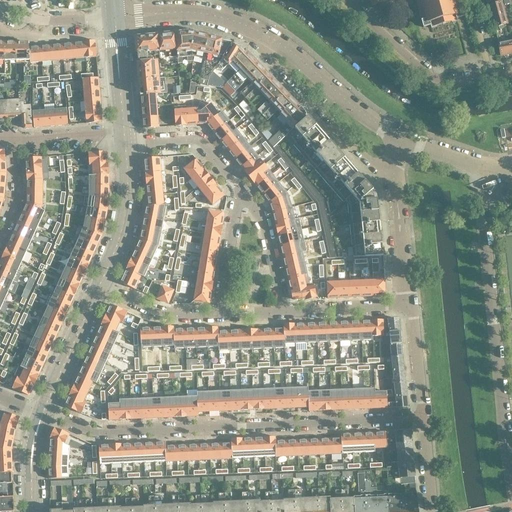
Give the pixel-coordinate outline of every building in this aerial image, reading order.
[(369,0),(371,3),(374,6),(375,5),(378,4),(379,7),(379,8),(384,6),(383,2),(387,1),(392,0),(369,0)] [(416,0),(417,3),(416,4),(417,5),(418,5),(419,9),(418,9),(418,10),(419,10),(420,14),(419,14),(419,15),(420,15),(421,19),(423,27),(430,26),(430,28),(436,26),(451,22),(456,21),(456,18),(463,16),(461,8),(460,9),(459,5),(460,5),(460,3),(459,4),(457,0),(416,0)] [(501,0),(485,0),(487,6),(488,6),(491,17),(505,13),(503,5),(502,2),(501,0)] [(505,13),(491,17),(494,28),(508,24),(507,24),(511,22),(511,20),(511,19),(507,20),(505,13)] [(192,56),(193,32),(191,32),(175,33),(177,57),(178,63),(182,62),(182,57),(187,57),(187,62),(192,61),(192,56)] [(203,58),(209,36),(193,32),(192,56),(203,58)] [(175,33),(158,35),(160,51),(159,51),(159,55),(160,59),(177,57),(175,33)] [(160,51),(158,35),(135,37),(136,52),(137,52),(138,62),(155,61),(155,55),(159,55),(159,51),(160,51)] [(232,44),(232,43),(231,43),(227,42),(228,41),(209,36),(203,58),(197,84),(206,86),(210,76),(214,70),(221,58),(232,44)] [(509,40),(498,42),(500,56),(511,54),(509,40)] [(95,41),(84,42),(85,58),(94,58),(94,57),(96,57),(95,41)] [(4,62),(4,75),(10,75),(10,65),(16,64),(16,61),(16,43),(15,43),(14,42),(11,42),(10,43),(4,43),(4,62)] [(84,42),(73,43),(74,59),(85,58),(84,42)] [(30,61),(29,47),(28,43),(16,43),(16,61),(16,64),(16,67),(23,67),(23,75),(30,75),(30,64),(30,61)] [(73,43),(62,44),(63,60),(74,59),(73,43)] [(62,44),(51,45),(52,61),(63,60),(62,44)] [(241,49),(239,51),(232,44),(221,58),(227,65),(231,62),(239,71),(252,58),(247,52),(245,54),(241,49)] [(51,45),(40,46),(41,62),(41,63),(52,61),(51,45)] [(40,46),(29,47),(30,61),(30,64),(41,63),(41,62),(40,46)] [(248,80),(262,68),(252,58),(239,71),(240,72),(248,80),(247,80),(248,80)] [(138,62),(137,62),(139,80),(139,79),(160,78),(158,60),(155,61),(138,62)] [(256,89),(270,77),(262,68),(248,80),(250,83),(241,92),(247,98),(256,89)] [(240,72),(228,84),(236,92),(248,80),(247,80),(248,80),(240,72)] [(139,79),(139,80),(140,95),(156,94),(161,94),(161,90),(168,89),(167,77),(160,78),(139,79)] [(265,98),(279,86),(270,77),(256,89),(247,98),(251,103),(259,95),(258,93),(259,92),(265,98)] [(96,78),(82,79),(83,90),(99,89),(98,78),(96,78)] [(227,84),(222,88),(231,97),(236,92),(227,84)] [(273,107),(287,95),(279,86),(265,98),(269,102),(267,104),(265,103),(257,111),(263,116),(273,107)] [(99,89),(83,90),(84,101),(100,100),(99,89)] [(156,94),(140,95),(141,107),(157,105),(156,94)] [(294,102),(287,95),(273,107),(263,116),(267,121),(277,111),(280,114),(279,115),(280,115),(294,102)] [(0,119),(9,119),(7,101),(4,101),(3,98),(0,98),(0,119)] [(19,100),(7,101),(9,119),(10,119),(13,119),(14,118),(20,118),(19,103),(19,100)] [(100,100),(84,101),(85,113),(101,111),(100,100)] [(239,105),(246,114),(251,110),(243,102),(239,105)] [(280,115),(277,118),(285,126),(287,123),(288,124),(296,117),(295,116),(302,110),(294,102),(280,115)] [(23,103),(19,103),(20,118),(22,118),(23,126),(25,128),(32,128),(31,106),(24,106),(23,103)] [(55,104),(44,105),(44,111),(45,127),(57,126),(55,110),(55,104)] [(200,112),(198,112),(199,125),(206,124),(219,114),(211,104),(200,112)] [(141,107),(142,118),(158,116),(157,105),(141,107)] [(198,108),(186,109),(187,126),(199,125),(198,112),(198,108)] [(67,109),(55,110),(57,126),(68,125),(67,109)] [(174,110),(175,126),(187,126),(186,109),(176,110),(174,110)] [(267,141),(273,147),(306,115),(302,110),(295,116),(296,117),(288,124),(287,123),(285,126),(267,141)] [(44,111),(33,112),(34,128),(45,127),(44,111)] [(101,111),(85,113),(86,121),(86,124),(102,123),(101,111)] [(206,124),(214,133),(229,121),(222,112),(219,114),(206,124)] [(254,123),(257,121),(250,112),(247,114),(254,123)] [(158,116),(142,118),(143,129),(159,128),(159,126),(159,125),(158,116)] [(323,133),(308,116),(285,137),(300,153),(323,133)] [(229,121),(214,133),(221,142),(236,130),(229,121)] [(261,132),(265,129),(258,122),(255,124),(261,132)] [(267,129),(262,133),(268,140),(273,136),(267,129)] [(236,130),(221,142),(228,151),(243,139),(236,130)] [(337,150),(323,133),(300,153),(314,170),(337,150)] [(243,139),(228,151),(235,160),(251,147),(243,139)] [(323,199),(276,145),(273,147),(281,158),(289,168),(318,203),(330,258),(336,258),(323,199)] [(251,147),(235,160),(242,169),(258,156),(251,147)] [(351,166),(337,150),(314,170),(328,186),(338,178),(351,166)] [(105,152),(88,153),(89,165),(92,165),(108,164),(108,162),(107,154),(105,152)] [(258,156),(242,169),(249,178),(265,165),(258,156)] [(41,157),(25,159),(26,170),(42,169),(48,168),(47,159),(41,160),(41,157)] [(145,159),(144,161),(145,173),(161,172),(160,158),(145,159)] [(183,169),(191,179),(203,169),(196,159),(183,169)] [(108,164),(92,165),(93,176),(109,174),(108,164)] [(265,165),(249,178),(256,187),(272,174),(265,165)] [(351,166),(338,178),(328,186),(343,203),(345,201),(352,195),(363,185),(366,183),(351,166)] [(42,169),(26,170),(27,181),(43,181),(43,180),(49,179),(48,168),(42,169)] [(203,169),(191,179),(198,188),(210,177),(203,169)] [(161,172),(145,173),(146,185),(162,184),(161,172)] [(93,176),(89,176),(89,187),(109,187),(109,174),(93,176)] [(272,174),(256,187),(263,196),(279,183),(272,174)] [(210,177),(198,188),(205,196),(217,186),(210,177)] [(27,181),(27,192),(43,194),(43,181),(27,181)] [(279,183),(263,196),(269,204),(270,204),(286,192),(279,183)] [(366,183),(352,195),(345,201),(347,202),(348,215),(378,212),(377,200),(376,195),(366,183)] [(162,184),(146,185),(147,196),(163,194),(162,184)] [(217,186),(205,196),(212,206),(223,197),(225,196),(217,186)] [(109,187),(89,187),(88,198),(109,199),(109,187)] [(43,194),(27,192),(27,203),(34,206),(41,210),(43,207),(43,194)] [(286,192),(270,204),(273,213),(292,209),(292,207),(288,194),(286,192)] [(163,194),(147,196),(148,206),(163,206),(164,205),(163,194)] [(88,198),(87,207),(107,210),(109,199),(88,198)] [(329,213),(334,209),(327,200),(325,201),(329,213)] [(40,222),(45,211),(41,210),(34,206),(27,203),(22,213),(40,222)] [(146,206),(144,217),(160,219),(164,219),(166,208),(166,205),(164,205),(163,206),(148,206),(146,206)] [(87,207),(85,217),(105,222),(107,210),(87,207)] [(292,209),(273,213),(275,224),(295,220),(292,209)] [(208,211),(206,223),(222,226),(224,214),(208,211)] [(381,233),(378,212),(348,215),(351,236),(381,233)] [(36,232),(40,222),(22,213),(18,223),(36,232)] [(85,217),(83,228),(102,235),(105,222),(85,217)] [(144,217),(142,228),(158,232),(161,233),(164,219),(160,219),(144,217)] [(295,220),(275,224),(278,235),(297,231),(295,220)] [(31,242),(36,232),(18,223),(13,233),(31,242)] [(206,223),(204,234),(220,237),(222,226),(206,223)] [(240,244),(250,244),(251,224),(239,223),(239,235),(240,235),(240,244)] [(83,228),(79,237),(97,245),(102,235),(83,228)] [(142,228),(140,239),(158,247),(159,246),(161,233),(158,232),(142,228)] [(297,231),(278,235),(280,246),(300,242),(297,231)] [(27,251),(31,242),(13,233),(9,243),(27,251)] [(381,233),(351,236),(353,257),(365,256),(383,256),(381,233)] [(204,234),(202,245),(218,248),(220,237),(204,234)] [(79,237),(74,247),(93,256),(97,245),(79,237)] [(140,239),(135,249),(150,256),(153,257),(158,247),(140,239)] [(300,242),(280,246),(283,257),(302,253),(300,242)] [(4,253),(22,261),(27,251),(9,243),(4,253)] [(202,245),(200,256),(217,259),(218,248),(202,245)] [(74,247),(70,257),(88,266),(93,256),(74,247)] [(135,249),(131,259),(145,266),(149,267),(153,257),(150,256),(135,249)] [(0,261),(0,262),(18,271),(22,261),(4,253),(0,261)] [(302,253),(283,257),(285,268),(305,264),(302,253)] [(200,256),(199,267),(215,270),(217,259),(200,256)] [(84,275),(88,266),(70,257),(65,267),(84,275)] [(131,259),(126,269),(144,277),(149,267),(145,266),(131,259)] [(0,274),(13,281),(18,271),(0,262),(0,274)] [(305,264),(285,268),(288,279),(307,274),(305,264)] [(84,275),(65,267),(61,277),(79,285),(84,275)] [(199,267),(197,278),(213,281),(215,270),(199,267)] [(126,269),(121,281),(122,284),(123,284),(134,289),(140,276),(144,278),(144,277),(126,269)] [(0,287),(9,291),(13,281),(0,274),(0,287)] [(307,274),(288,279),(290,289),(306,286),(310,285),(308,277),(307,274)] [(75,295),(79,285),(61,277),(56,287),(75,295)] [(197,278),(195,289),(211,292),(213,281),(197,278)] [(372,280),(361,281),(362,297),(373,297),(372,280)] [(384,280),(372,280),(373,297),(384,296),(385,296),(384,280)] [(350,281),(338,282),(339,298),(350,298),(350,281)] [(361,281),(350,281),(350,298),(362,297),(361,281)] [(338,282),(327,282),(327,299),(339,298),(338,282)] [(157,297),(157,299),(168,304),(169,302),(174,290),(162,285),(157,297)] [(290,290),(292,299),(294,300),(298,300),(301,300),(305,299),(306,299),(309,299),(313,298),(316,297),(313,285),(310,285),(306,286),(290,289),(290,290)] [(0,299),(4,302),(9,291),(0,287),(0,299)] [(75,295),(56,287),(52,297),(70,305),(75,295)] [(195,289),(193,301),(209,304),(211,292),(195,289)] [(70,305),(52,297),(47,307),(66,315),(70,305)] [(109,306),(105,315),(122,323),(127,312),(112,306),(112,305),(109,306)] [(47,307),(43,317),(61,325),(66,315),(47,307)] [(105,315),(100,326),(115,332),(120,322),(122,323),(105,315)] [(43,317),(38,327),(57,335),(61,325),(43,317)] [(383,320),(372,321),(373,337),(384,336),(384,332),(384,327),(383,320)] [(385,320),(383,320),(384,327),(384,332),(386,332),(386,326),(388,326),(388,332),(400,331),(398,320),(387,320),(385,320)] [(361,321),(350,322),(351,342),(362,341),(361,321)] [(372,321),(361,321),(362,341),(372,341),(372,337),(373,337),(372,321)] [(339,322),(328,323),(329,343),(340,342),(339,322)] [(350,322),(339,322),(340,342),(351,342),(350,322)] [(317,323),(306,324),(307,344),(318,343),(317,323)] [(328,323),(317,323),(318,343),(329,343),(328,323)] [(295,324),(283,325),(283,329),(284,329),(284,345),(296,344),(295,324)] [(306,324),(295,324),(296,344),(296,351),(307,351),(307,344),(306,324)] [(100,326),(96,336),(114,344),(119,334),(115,332),(100,326)] [(38,327),(34,336),(52,345),(57,335),(38,327)] [(174,327),(162,328),(163,347),(174,347),(174,330),(174,327)] [(140,329),(140,344),(141,344),(141,348),(152,348),(151,328),(140,329)] [(158,328),(151,328),(152,348),(163,347),(162,328),(158,328)] [(206,328),(195,329),(196,348),(207,348),(206,328)] [(217,328),(206,328),(207,348),(218,347),(219,347),(218,332),(217,328)] [(184,329),(174,330),(174,347),(174,349),(185,349),(184,329)] [(195,329),(184,329),(185,349),(196,348),(195,329)] [(273,329),(261,330),(262,349),(274,349),(273,329)] [(283,329),(273,329),(274,349),(284,349),(284,345),(284,329),(283,329)] [(250,330),(240,331),(241,350),(251,350),(250,330)] [(261,330),(250,330),(251,350),(262,349),(261,330)] [(228,331),(218,332),(219,347),(218,347),(218,351),(229,351),(228,331)] [(240,331),(228,331),(229,351),(241,350),(240,331)] [(386,332),(384,332),(384,336),(384,337),(384,338),(389,337),(390,345),(401,344),(400,331),(388,332),(386,332)] [(34,336),(29,346),(48,355),(52,345),(34,336)] [(96,336),(91,346),(110,354),(114,344),(96,336)] [(401,344),(390,345),(391,358),(402,357),(401,344)] [(29,346),(25,357),(43,365),(48,355),(29,346)] [(91,346),(87,355),(105,364),(110,354),(91,346)] [(87,355),(82,366),(101,373),(105,364),(87,355)] [(25,357),(20,367),(24,369),(38,375),(43,365),(25,357)] [(402,357),(391,358),(384,358),(385,364),(391,363),(392,371),(404,370),(402,357)] [(18,366),(14,376),(17,378),(34,386),(38,375),(24,369),(20,367),(18,366)] [(82,366),(78,376),(92,382),(93,382),(96,384),(101,373),(82,366)] [(393,379),(392,379),(392,384),(394,384),(405,383),(404,370),(392,371),(393,379)] [(78,376),(73,385),(88,392),(92,382),(78,376)] [(17,378),(12,388),(27,395),(30,394),(34,386),(17,378)] [(406,395),(405,383),(394,384),(394,392),(395,396),(406,395)] [(73,385),(69,395),(84,402),(88,392),(73,385)] [(308,387),(297,388),(298,408),(301,408),(309,407),(308,395),(308,391),(308,387)] [(286,388),(275,389),(276,409),(279,409),(287,408),(286,388)] [(297,388),(286,388),(287,408),(294,408),(298,408),(297,388)] [(264,389),(253,390),(254,410),(257,410),(265,409),(264,389)] [(264,389),(265,409),(272,409),(276,409),(275,389),(264,389)] [(363,389),(352,390),(353,409),(364,409),(363,389)] [(374,389),(363,389),(364,409),(375,408),(375,392),(374,389)] [(241,390),(230,391),(231,411),(235,411),(242,410),(241,390)] [(252,390),(241,390),(242,410),(249,410),(254,410),(253,390),(252,390)] [(330,390),(319,391),(320,411),(331,410),(330,390)] [(331,390),(330,390),(331,410),(342,410),(341,390),(335,390),(331,390)] [(352,390),(341,390),(342,410),(353,409),(352,390)] [(219,391),(208,392),(209,412),(213,412),(220,411),(219,391)] [(230,391),(219,391),(220,411),(227,411),(231,411),(230,391)] [(309,391),(308,391),(308,395),(309,407),(309,411),(320,411),(319,391),(309,391)] [(208,392),(197,392),(197,396),(198,412),(205,412),(209,412),(208,392)] [(386,392),(375,393),(375,392),(375,408),(387,408),(387,403),(387,402),(387,397),(387,394),(386,392)] [(69,395),(65,404),(66,407),(68,408),(81,414),(86,403),(84,402),(69,395)] [(406,395),(395,396),(395,402),(387,402),(387,403),(387,408),(407,407),(406,395)] [(197,396),(186,397),(187,417),(198,416),(198,412),(197,396)] [(164,398),(165,418),(176,417),(175,397),(164,398)] [(186,397),(175,397),(176,417),(187,417),(186,397)] [(153,398),(142,399),(143,419),(154,418),(153,398)] [(162,398),(153,398),(154,418),(165,418),(164,398),(162,398)] [(131,399),(119,400),(120,404),(121,420),(132,419),(131,399)] [(142,399),(131,399),(132,419),(143,419),(142,399)] [(120,404),(108,405),(109,420),(121,420),(120,404)] [(3,414),(0,423),(16,429),(20,418),(4,412),(4,414),(3,414)] [(0,423),(0,437),(14,439),(16,429),(0,423)] [(54,428),(50,438),(65,444),(69,434),(58,429),(54,428)] [(396,435),(395,435),(395,444),(411,443),(410,431),(395,432),(396,435)] [(385,432),(374,433),(375,449),(386,448),(386,444),(386,439),(385,432)] [(363,433),(352,434),(353,453),(364,453),(363,433)] [(374,433),(363,433),(364,453),(375,452),(375,449),(374,433)] [(352,434),(341,434),(341,438),(342,454),(347,454),(353,453),(352,434)] [(0,450),(11,450),(14,439),(0,437),(0,450)] [(275,437),(264,438),(265,458),(275,457),(275,448),(276,448),(276,441),(275,437)] [(50,438),(49,453),(69,456),(70,447),(64,444),(65,444),(50,438)] [(253,438),(242,439),(243,459),(254,458),(253,438)] [(264,438),(253,438),(254,458),(265,458),(264,438)] [(341,438),(330,439),(331,454),(342,454),(341,438)] [(231,443),(231,450),(232,451),(232,459),(238,459),(243,459),(242,439),(231,439),(231,443)] [(319,439),(308,440),(309,455),(320,455),(319,439)] [(330,439),(319,439),(320,455),(331,454),(330,439)] [(297,440),(286,441),(287,457),(298,456),(297,440)] [(308,440),(297,440),(298,456),(309,455),(308,440)] [(276,448),(275,448),(275,457),(287,457),(286,441),(276,441),(276,448)] [(154,442),(143,443),(144,463),(155,463),(154,442)] [(165,442),(154,442),(155,463),(166,462),(165,458),(166,446),(165,442)] [(143,443),(132,444),(133,464),(144,463),(143,443)] [(231,443),(220,444),(221,460),(232,459),(232,451),(231,450),(231,443)] [(411,443),(395,444),(397,455),(412,453),(411,443)] [(121,444),(110,445),(111,465),(122,464),(121,444)] [(132,444),(121,444),(122,464),(133,464),(132,444)] [(209,444),(198,445),(199,461),(210,460),(209,444)] [(220,444),(209,444),(210,460),(221,460),(220,444)] [(110,445),(99,445),(99,461),(100,461),(100,465),(111,465),(110,445)] [(187,445),(176,446),(177,462),(188,461),(187,445)] [(198,445),(187,445),(188,461),(199,461),(198,445)] [(166,446),(165,458),(166,462),(177,462),(176,446),(166,446)] [(11,450),(0,450),(0,461),(12,461),(11,450)] [(49,453),(48,468),(68,467),(69,456),(49,453)] [(397,462),(391,463),(391,466),(413,465),(412,453),(397,455),(397,462)] [(12,461),(0,461),(0,472),(11,472),(11,473),(12,473),(12,461)] [(391,466),(386,467),(387,471),(398,470),(399,479),(400,479),(414,477),(413,465),(391,466)] [(68,467),(48,468),(49,479),(48,479),(50,479),(65,478),(69,478),(68,467)] [(11,472),(0,472),(0,483),(12,483),(11,473),(11,472)] [(354,499),(354,511),(365,511),(365,484),(365,474),(357,474),(358,493),(360,493),(361,497),(354,497),(354,499)] [(7,484),(2,484),(3,491),(3,511),(10,511),(14,511),(13,497),(8,497),(7,491),(7,484)] [(377,511),(377,496),(377,494),(376,491),(370,491),(369,484),(365,484),(365,511),(377,511)] [(311,498),(307,498),(307,511),(318,511),(318,488),(311,489),(311,498)] [(325,488),(318,488),(318,511),(330,511),(330,505),(329,505),(329,503),(330,503),(330,499),(330,497),(325,498),(325,488)] [(301,489),(294,490),(295,511),(307,511),(307,498),(302,499),(301,489)] [(335,499),(330,499),(330,503),(329,503),(329,505),(330,505),(330,511),(342,511),(341,489),(334,490),(335,499)] [(348,489),(341,489),(342,511),(354,511),(354,499),(354,498),(349,498),(348,489)] [(283,500),(283,501),(283,511),(295,511),(294,490),(288,490),(288,499),(283,500)] [(278,491),(271,492),(272,511),(283,511),(283,501),(279,501),(278,491)] [(241,501),(237,502),(237,511),(248,511),(248,492),(241,492),(241,501)] [(255,492),(248,492),(248,511),(260,511),(260,502),(260,501),(255,501),(255,492)] [(265,502),(260,502),(260,511),(272,511),(271,492),(264,492),(265,502)] [(213,503),(213,504),(213,511),(225,511),(225,493),(218,493),(218,502),(213,503)] [(232,493),(225,493),(225,511),(237,511),(237,502),(232,502),(232,493)] [(404,494),(404,497),(404,511),(417,511),(416,496),(417,498),(416,493),(404,494)] [(377,494),(377,496),(377,511),(389,511),(388,498),(388,495),(384,495),(384,494),(377,494)] [(388,495),(388,498),(389,511),(404,511),(404,497),(404,495),(394,495),(394,494),(388,495)] [(171,505),(167,505),(167,511),(178,511),(178,495),(171,495),(171,505)] [(185,495),(178,495),(178,511),(190,511),(191,505),(191,504),(186,504),(185,495)] [(195,505),(191,505),(190,511),(202,511),(201,495),(194,495),(195,505)] [(208,495),(201,495),(202,511),(213,511),(213,504),(209,504),(208,495)] [(143,506),(143,507),(143,511),(155,511),(155,496),(148,496),(148,505),(143,506)] [(162,496),(155,496),(155,511),(167,511),(167,505),(162,505),(162,496)] [(102,508),(97,508),(97,511),(109,511),(108,498),(101,498),(102,508)] [(115,498),(108,498),(109,511),(121,511),(121,508),(121,507),(116,507),(115,498)] [(125,508),(121,508),(121,511),(132,511),(132,498),(125,498),(125,508)] [(139,498),(132,498),(132,511),(143,511),(143,507),(139,507),(139,498)] [(73,509),(73,511),(74,511),(85,511),(85,499),(78,499),(79,509),(73,509)] [(92,499),(85,499),(85,511),(97,511),(97,508),(92,508),(92,499)] [(56,510),(50,510),(50,511),(62,511),(62,502),(55,502),(56,510)] [(69,502),(62,502),(62,511),(74,511),(73,511),(69,511),(69,502)]
